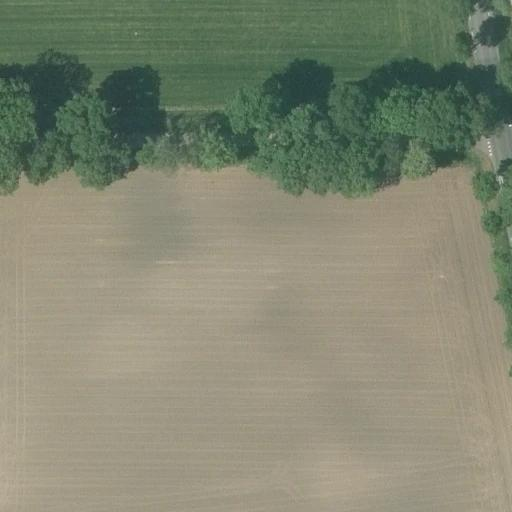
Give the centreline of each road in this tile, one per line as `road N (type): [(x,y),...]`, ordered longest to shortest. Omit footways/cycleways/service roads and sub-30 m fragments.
road 1 (unclassified): [(0,141),(499,134)]
road 2 (secondary): [(499,134),(477,0)]
